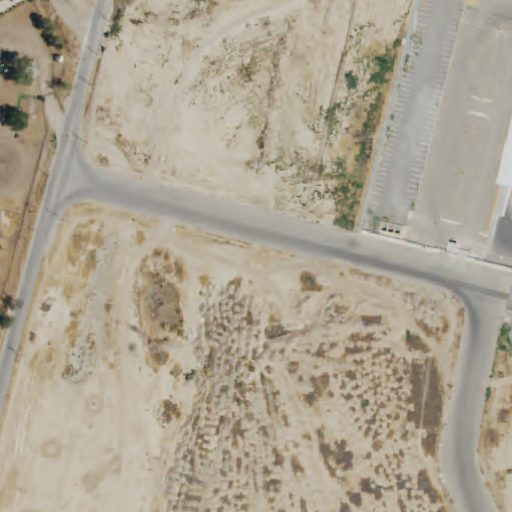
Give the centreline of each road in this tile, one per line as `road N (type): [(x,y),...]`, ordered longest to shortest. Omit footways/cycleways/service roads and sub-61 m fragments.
road 1 (residential): [(485,292),(58,178)]
road 2 (residential): [(0,388),(103,0)]
road 3 (residential): [(478,511),(458,452),(485,292)]
